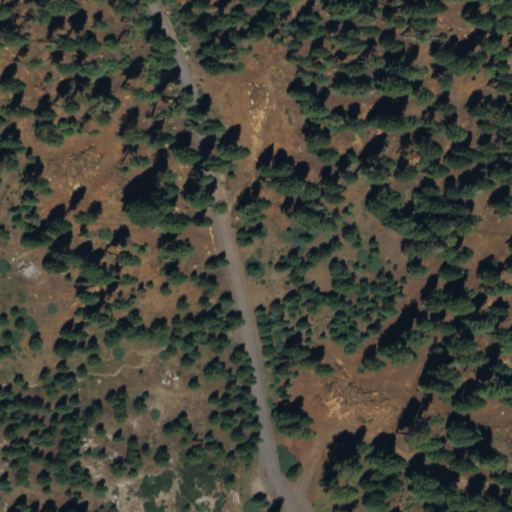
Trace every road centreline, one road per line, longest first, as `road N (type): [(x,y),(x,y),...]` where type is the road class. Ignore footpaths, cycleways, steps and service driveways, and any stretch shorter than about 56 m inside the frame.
road 1 (residential): [(296,511),(267,463),(234,264),(154,0)]
road 2 (track): [(279,490),(315,470),(332,424),(459,481),(511,488)]
